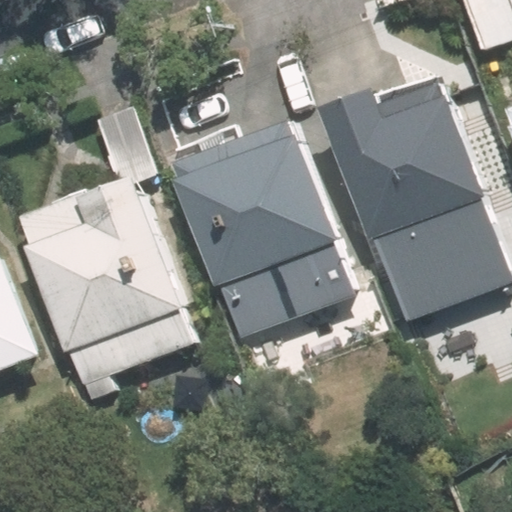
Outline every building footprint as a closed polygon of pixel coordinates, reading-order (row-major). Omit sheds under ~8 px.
[(511,16),(506,0),(466,0),(485,52),(511,41),(511,16)] [(490,206),(449,91),(386,112),(381,98),(327,118),(374,246),(378,245),(399,303),(436,289),(428,267),(497,243),(485,207),(490,206)] [(187,315),(143,187),(158,182),(134,112),(98,124),(124,196),(77,213),(74,204),(23,222),(35,255),(31,256),(67,358),(72,356),(83,388),(191,350),(181,318),(187,315)] [(302,146),(296,130),(178,170),(183,188),(180,190),(217,295),(224,292),(235,324),(269,312),(274,323),(353,295),(338,252),(344,250),(307,144),(302,146)] [(0,377),(45,362),(8,256),(0,259),(0,377)]
